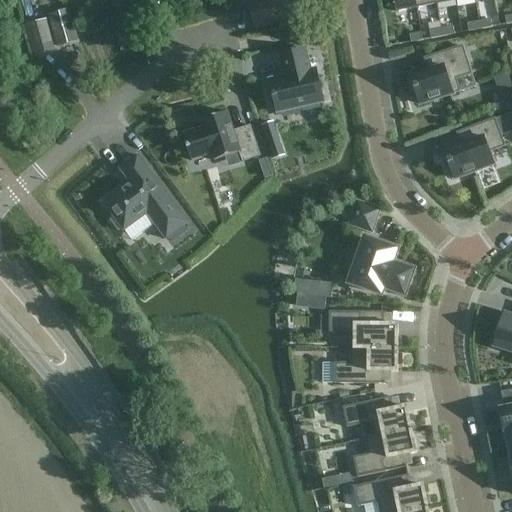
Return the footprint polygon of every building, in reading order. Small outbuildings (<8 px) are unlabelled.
[(294,17),(289,1),(288,0),(252,0),(247,2),(255,29),(294,17)] [(416,8),(414,0),(392,0),(395,12),(416,8)] [(436,4),(435,0),(414,0),(416,8),(436,4)] [(70,9),(48,14),(55,45),(78,39),(70,9)] [(491,27),(490,19),(478,22),(480,29),(491,27)] [(30,48),(51,43),(45,20),(24,26),(30,48)] [(480,29),(478,22),(466,24),(468,31),(468,32),(480,29)] [(454,34),(452,27),(440,29),(442,37),(454,34)] [(442,37),(440,29),(429,31),(430,39),(442,37)] [(422,40),(421,33),(409,35),(410,42),(410,43),(422,40)] [(459,91),(455,79),(471,74),(462,46),(425,58),(429,71),(410,77),(413,87),(410,88),(414,103),(418,102),(419,104),(459,91)] [(284,77),(269,80),(276,113),(323,102),(315,69),(309,71),(304,49),(279,55),(284,77)] [(202,127),(182,134),(190,161),(211,154),(213,161),(238,152),(241,162),(260,156),(250,126),(233,131),(227,112),(200,121),(202,127)] [(493,164),(488,152),(504,146),(494,119),(458,133),(463,145),(444,152),(447,162),(444,163),(449,178),(453,177),(454,179),(493,164)] [(282,151),(276,132),(264,136),(271,155),(282,151)] [(187,224),(137,156),(119,169),(128,181),(101,201),(113,217),(109,220),(117,232),(121,229),(123,231),(147,214),(165,239),(187,224)] [(356,203),(349,225),(371,232),(379,210),(356,203)] [(380,295),(383,288),(404,295),(413,271),(391,263),(396,250),(365,239),(349,284),(380,295)] [(397,325),(385,325),(385,312),(329,312),(328,333),(349,333),(349,348),(397,348),(397,345),(397,325)] [(511,315),(504,313),(493,346),(511,352),(511,315)] [(397,351),(397,348),(349,348),(349,363),(334,363),(334,384),(384,384),(385,372),(397,372),(397,351)] [(511,389),(500,392),(503,408),(499,408),(503,430),(502,430),(502,431),(511,429),(511,389)] [(410,427),(406,406),(394,409),(391,397),(342,407),(346,427),(361,424),(364,439),(411,430),(410,427)] [(511,451),(511,429),(502,431),(506,452),(511,451)] [(411,433),(411,430),(364,439),(367,454),(353,457),(357,478),(406,467),(404,455),(416,453),(412,433),(411,433)] [(427,505),(422,485),(410,487),(408,475),(353,487),(357,507),(371,504),(373,511),(407,511),(427,508),(426,505),(427,505)]
